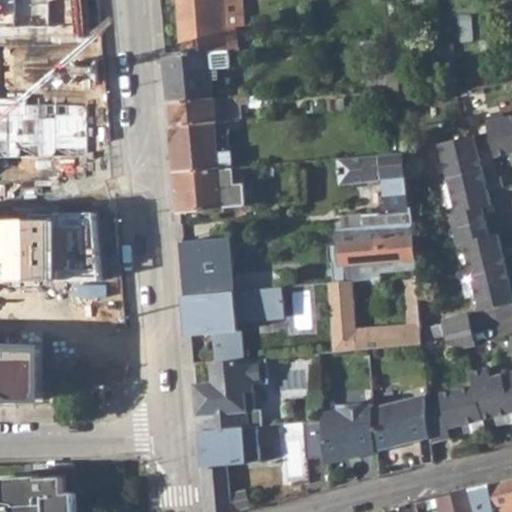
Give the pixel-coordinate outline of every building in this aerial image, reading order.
[(76,115),(80,0),(0,0),(0,257),(24,259),(29,113),(76,115)] [(180,0),(184,44),(186,44),(187,54),(198,53),(232,51),(241,51),(239,27),(229,28),(227,0),(180,0)] [(227,0),(229,28),(239,27),(237,0),(227,0)] [(405,85),(402,41),(386,41),(388,66),(390,86),(402,85),(405,85)] [(444,44),(446,58),(455,57),(454,45),(444,44)] [(232,68),(232,51),(198,53),(187,54),(185,54),(167,55),(172,103),(203,100),(215,99),(212,70),(232,68)] [(367,67),(370,87),(387,86),(390,86),(388,66),(367,67)] [(404,108),(402,85),(390,86),(387,86),(388,109),(404,108)] [(216,122),(219,122),(216,107),(227,106),(237,106),(237,98),(215,99),(203,100),(172,103),(173,125),(216,122)] [(229,121),(227,106),(216,107),(219,122),(229,121)] [(490,114),(494,128),(497,143),(499,151),(511,148),(511,114),(508,116),(506,110),(490,114)] [(228,169),(235,169),(233,154),(221,155),(219,136),(232,135),(231,121),(229,121),(219,122),(216,122),(173,125),(178,173),(228,169)] [(494,128),(484,131),(488,146),(497,143),(494,128)] [(375,132),(376,151),(397,150),(395,131),(375,132)] [(478,149),(488,146),(484,131),(442,141),(459,212),(450,214),(457,245),(467,242),(484,310),(511,303),(511,285),(499,233),(491,236),(484,205),(492,203),(478,149)] [(379,216),(364,218),(365,229),(414,225),(408,155),(340,161),(342,185),(387,181),(387,195),(377,196),(379,216)] [(178,173),(181,211),(247,206),(245,168),(235,169),(228,169),(178,173)] [(340,231),(365,229),(364,218),(338,219),(340,231)] [(330,283),(337,351),(352,350),(425,343),(419,283),(409,284),(412,325),(360,330),(357,289),(351,289),(350,282),(348,265),(417,259),(414,225),(365,229),(340,231),(340,245),(332,245),(329,250),(331,260),(335,263),(338,282),(330,283)] [(184,243),(186,261),(218,258),(217,240),(184,243)] [(218,362),(244,359),(240,319),(287,315),(284,287),(189,295),(191,329),(214,327),(215,333),(218,362)] [(443,321),(450,349),(479,342),(472,313),(443,321)] [(214,327),(191,329),(192,336),(215,333),(214,327)] [(218,362),(213,362),(215,382),(196,383),(200,430),(247,425),(265,424),(263,408),(257,409),(255,384),(270,382),(268,357),(244,359),(218,362)] [(511,371),(493,377),(491,367),(476,370),(479,382),(443,391),(446,401),(430,406),(433,437),(434,442),(455,437),(453,427),(470,423),(488,419),(501,415),(511,412),(511,371)] [(379,451),(433,437),(430,406),(430,395),(376,408),(379,451)] [(328,463),(379,451),(376,408),(376,403),(342,405),(343,412),(325,413),(325,419),(328,463)] [(503,424),(511,421),(511,412),(501,415),(503,424)] [(490,428),(488,419),(470,423),(473,431),(490,428)] [(247,425),(200,430),(204,467),(250,463),(247,425)] [(204,467),(207,511),(233,511),(251,508),(248,493),(231,496),(228,467),(204,467)] [(75,511),(74,492),(64,493),(63,478),(38,480),(38,477),(11,478),(12,511),(75,511)] [(478,511),(511,511),(511,481),(473,491),(478,511)] [(478,511),(473,491),(444,498),(447,511),(478,511)]
